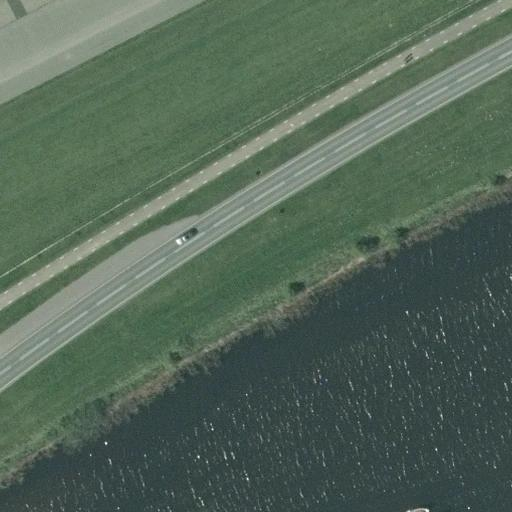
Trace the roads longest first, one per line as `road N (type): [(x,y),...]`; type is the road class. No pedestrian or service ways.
road 1 (unclassified): [(0,300),(508,0)]
road 2 (trunk): [(511,54),(165,255)]
road 3 (trunk): [(0,372),(165,255)]
